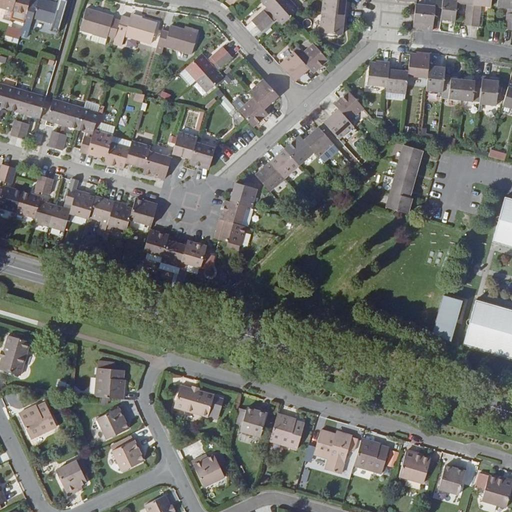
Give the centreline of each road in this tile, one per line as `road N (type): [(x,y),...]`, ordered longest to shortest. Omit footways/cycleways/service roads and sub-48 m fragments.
road 1 (secondary): [(0,259),(511,412)]
road 2 (residential): [(511,460),(171,359),(151,373),(146,400),(173,468)]
road 3 (residential): [(303,109),(191,203),(0,148)]
road 4 (residential): [(511,56),(392,39),(303,109)]
road 5 (residential): [(303,109),(219,13),(170,0)]
